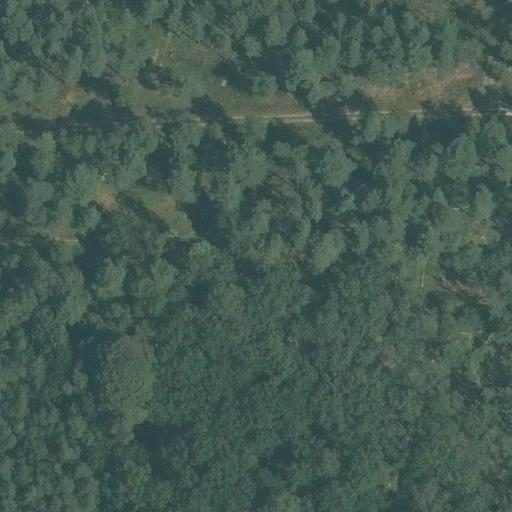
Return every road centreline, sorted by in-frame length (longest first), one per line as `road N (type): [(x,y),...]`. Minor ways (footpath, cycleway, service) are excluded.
road 1 (track): [(0,134),(511,111)]
road 2 (unknown): [(0,237),(511,220)]
